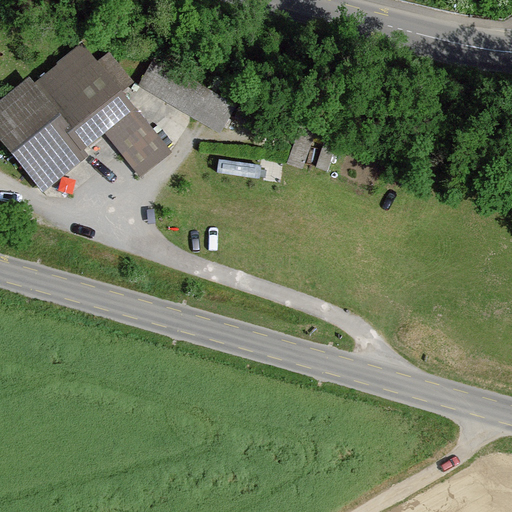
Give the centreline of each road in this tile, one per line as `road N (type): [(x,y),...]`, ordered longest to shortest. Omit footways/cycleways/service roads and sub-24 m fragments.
road 1 (tertiary): [(0,270),(511,417)]
road 2 (tertiary): [(511,51),(295,0)]
road 3 (track): [(364,511),(454,459),(489,410)]
